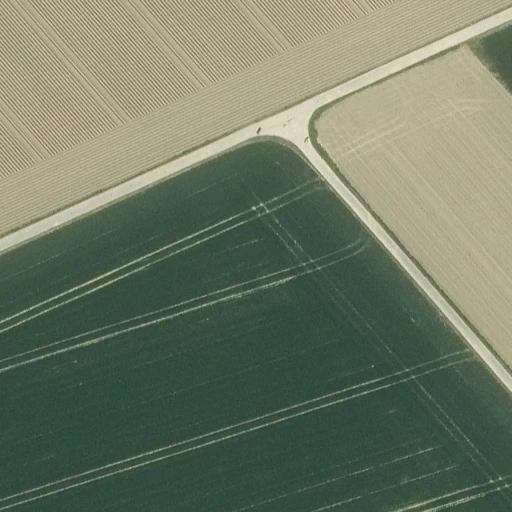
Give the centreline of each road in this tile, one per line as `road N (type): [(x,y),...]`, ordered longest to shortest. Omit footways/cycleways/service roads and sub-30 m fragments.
road 1 (track): [(0,247),(511,13)]
road 2 (track): [(284,121),(511,389)]
